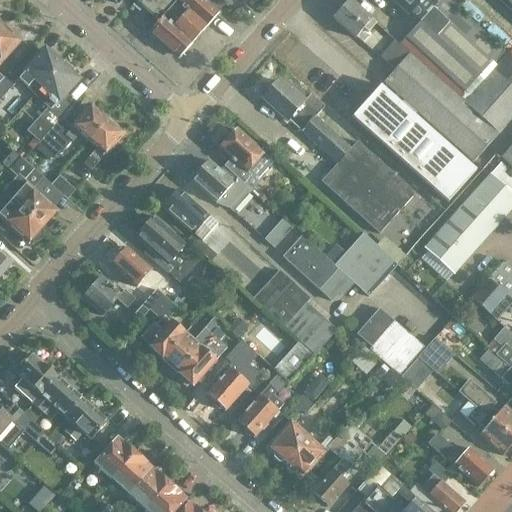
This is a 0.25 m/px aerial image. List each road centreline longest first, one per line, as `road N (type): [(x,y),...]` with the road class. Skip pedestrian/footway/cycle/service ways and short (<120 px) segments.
road 1 (residential): [(27,301),(266,511)]
road 2 (residential): [(188,119),(27,301)]
road 3 (residential): [(54,0),(188,119)]
road 4 (residential): [(294,0),(188,119)]
